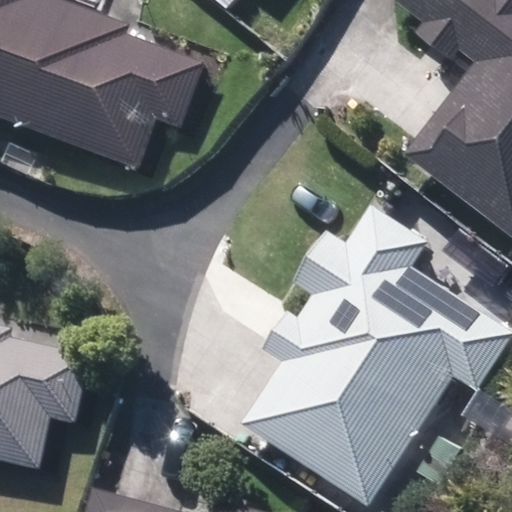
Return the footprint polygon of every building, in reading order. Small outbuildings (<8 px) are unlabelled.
[(0,0),(0,124),(141,175),(158,123),(185,134),(209,69),(130,40),(134,32),(44,0),(0,0)] [(244,0),(207,0),(229,18),(244,0)] [(407,160),(511,240),(511,0),(385,0),(425,30),(415,42),(450,67),(459,56),(477,71),(407,160)] [(243,432),(363,511),(371,511),(456,383),(478,398),(511,346),(511,338),(414,274),(430,249),(373,212),(347,252),(326,238),(295,287),(316,300),(300,324),(290,318),(265,357),(285,369),(243,432)] [(0,465),(42,475),(52,425),(83,431),(97,360),(17,343),(18,334),(0,330),(0,465)] [(241,511),(224,507),(223,511),(153,511),(94,496),(89,511),(241,511)]
